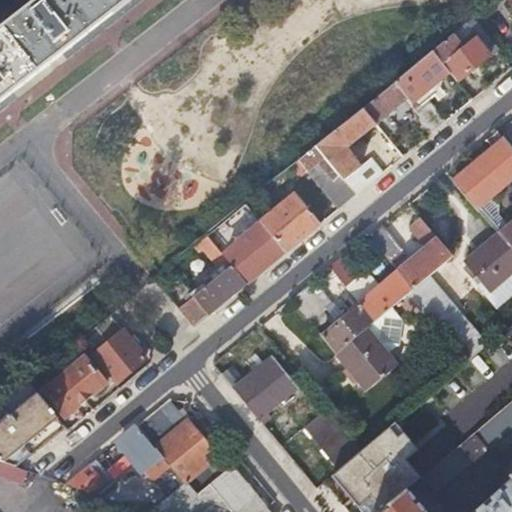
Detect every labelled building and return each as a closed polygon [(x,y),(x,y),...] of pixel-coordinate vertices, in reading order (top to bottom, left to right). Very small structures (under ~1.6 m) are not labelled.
[(41,0),(22,15),(0,32),(0,100),(67,48),(129,0),(41,0)] [(495,50),(472,19),(465,24),(473,33),(476,38),(489,54),(495,50)] [(463,48),(476,38),(473,33),(459,43),(463,48)] [(449,71),(456,80),(489,54),(476,38),(463,48),(459,43),(452,35),(433,51),(449,71)] [(415,98),(449,71),(433,51),(393,83),(403,96),(410,91),(415,98)] [(374,125),(406,99),(403,96),(393,83),(361,109),(374,125)] [(432,133),(445,122),(429,102),(416,113),(432,133)] [(345,148),(374,125),(361,109),(315,147),(324,158),(334,170),(341,179),(355,196),(381,174),(370,161),(361,168),(345,148)] [(507,138),(500,130),(487,140),(494,149),(507,138)] [(455,180),(477,207),(492,196),(511,179),(511,144),(507,138),(494,149),(455,180)] [(334,170),(324,158),(307,172),(316,184),(337,210),(355,196),(341,179),(334,170)] [(316,184),(307,172),(292,184),(301,196),(316,184)] [(268,194),(264,189),(258,193),(263,199),(268,194)] [(320,225),(294,193),(258,222),(283,254),(320,225)] [(477,207),(498,232),(507,225),(498,215),(499,204),(492,196),(477,207)] [(411,292),(429,276),(452,257),(415,211),(406,219),(429,248),(398,272),(398,275),(398,276),(411,292)] [(498,232),(511,248),(511,220),(507,225),(498,232)] [(283,254),(258,222),(228,247),(231,250),(254,278),(283,254)] [(403,253),(381,226),(370,235),(391,263),(403,253)] [(193,329),(246,285),(223,256),(211,240),(207,235),(197,243),(223,274),(178,310),(193,329)] [(511,273),(511,250),(499,236),(465,264),(490,293),(511,273)] [(231,250),(223,256),(246,285),(254,278),(231,250)] [(391,309),(405,297),(411,292),(398,276),(398,275),(377,292),(366,277),(358,283),(340,260),(329,269),(359,306),(374,324),(391,309)] [(405,297),(465,364),(489,344),(429,276),(411,292),(405,297)] [(304,290),(290,301),(311,327),(326,316),(304,290)] [(366,330),(374,324),(359,306),(320,338),(335,356),(366,330)] [(401,320),(391,309),(374,324),(366,330),(335,356),(364,392),(396,366),(387,354),(397,345),(401,320)] [(122,332),(92,356),(115,384),(144,359),(122,332)] [(81,356),(61,372),(84,400),(104,385),(81,356)] [(232,390),(258,421),(296,389),(272,359),(232,390)] [(84,400),(61,372),(41,388),(64,417),(84,400)] [(28,382),(0,404),(0,461),(15,467),(64,426),(28,382)] [(304,430),(339,471),(361,452),(327,410),(304,430)] [(286,412),(271,427),(283,439),(298,423),(286,412)] [(187,423),(154,450),(167,468),(182,486),(216,458),(187,423)] [(332,479),(358,511),(380,511),(403,493),(419,479),(406,461),(417,452),(394,425),(361,452),(339,471),(332,479)] [(136,426),(120,440),(137,463),(98,496),(142,511),(151,511),(174,493),(182,486),(167,468),(154,450),(136,426)] [(102,455),(66,485),(89,493),(102,481),(100,478),(113,468),(102,455)] [(196,501),(192,511),(266,511),(231,470),(193,500),(196,501)] [(511,511),(511,478),(474,511),(511,511)] [(174,493),(151,511),(171,511),(179,495),(174,493)] [(418,511),(403,493),(380,511),(418,511)] [(179,495),(171,511),(192,511),(196,501),(193,500),(185,497),(179,495)]
